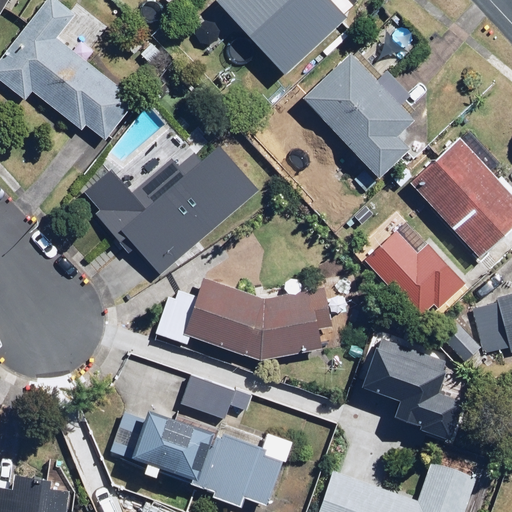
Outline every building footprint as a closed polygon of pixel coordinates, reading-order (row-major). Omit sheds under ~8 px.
[(64,0),(40,0),(0,52),(0,72),(30,97),(39,85),(109,144),(142,104),(66,41),(86,18),(64,0)] [(366,0),(221,0),(249,30),(244,35),(282,77),(366,0)] [(400,14),(366,46),(391,73),(425,41),(400,14)] [(418,112),(353,47),(305,93),(358,147),(343,162),(370,190),(417,145),(401,129),(418,112)] [(511,186),(462,134),(413,180),(482,253),(511,225),(511,186)] [(107,176),(75,202),(107,241),(116,234),(152,278),(194,243),(261,188),(219,138),(180,170),(170,158),(143,181),(124,196),(107,176)] [(421,322),(463,282),(427,245),(417,254),(394,230),(362,260),(421,322)] [(189,340),(191,333),(258,358),(325,347),(322,327),(336,325),(329,282),(261,294),(207,278),(201,297),(173,288),(160,331),(189,340)] [(509,348),(511,347),(511,290),(498,293),(509,348)] [(485,347),(452,311),(440,322),(473,358),(485,347)] [(395,411),(390,425),(448,447),(461,412),(433,401),(447,365),(375,339),(354,396),(395,411)] [(255,392),(193,370),(181,401),(227,417),(232,402),(249,408),(255,392)] [(262,442),(153,401),(148,414),(126,406),(108,453),(245,504),(249,495),(268,502),(291,441),(266,431),(262,442)] [(335,468),(320,511),(462,511),(477,471),(435,457),(421,497),(335,468)] [(19,488),(0,486),(0,511),(67,511),(70,485),(20,481),(19,488)]
